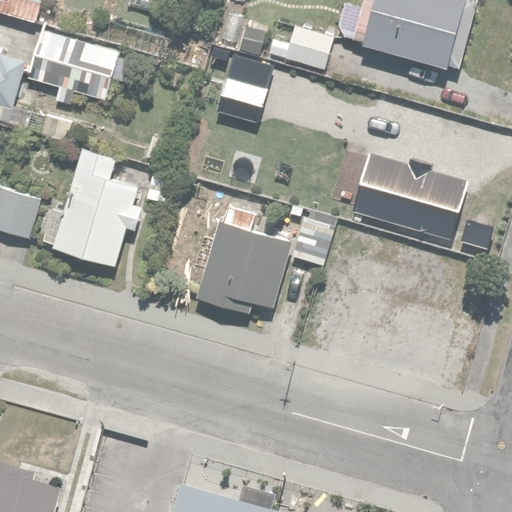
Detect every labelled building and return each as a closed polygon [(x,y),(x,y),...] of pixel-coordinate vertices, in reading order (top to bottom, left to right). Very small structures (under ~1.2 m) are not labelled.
[(0,0),(0,3),(37,13),(40,0),(0,0)] [(160,22),(165,0),(129,0),(127,14),(160,22)] [(483,0),(368,0),(360,30),(465,62),(483,0)] [(36,30),(27,66),(35,68),(34,73),(62,80),(58,95),(76,99),(80,87),(110,94),(123,42),(51,24),(53,18),(32,13),(28,28),(36,30)] [(342,27),(297,15),(287,52),(332,64),(342,27)] [(0,113),(2,114),(6,97),(15,99),(28,50),(0,42),(0,113)] [(54,198),(44,235),(117,257),(127,219),(138,222),(145,196),(137,194),(143,169),(117,162),(121,148),(83,138),(66,201),(54,198)] [(177,161),(155,157),(147,193),(168,198),(177,161)] [(0,222),(33,232),(43,194),(3,183),(0,191),(0,222)] [(295,214),(226,197),(222,213),(216,211),(197,288),(252,304),(255,292),(275,297),(295,214)] [(294,248),(323,256),(338,207),(310,198),(294,248)] [(460,312),(371,291),(375,266),(348,260),(347,266),(328,262),(316,314),(333,318),(331,324),(362,331),(357,355),(431,372),(429,377),(444,381),(460,312)] [(8,468),(10,460),(0,457),(0,511),(50,511),(58,485),(33,479),(34,474),(8,468)] [(281,511),(172,480),(163,511),(281,511)]
